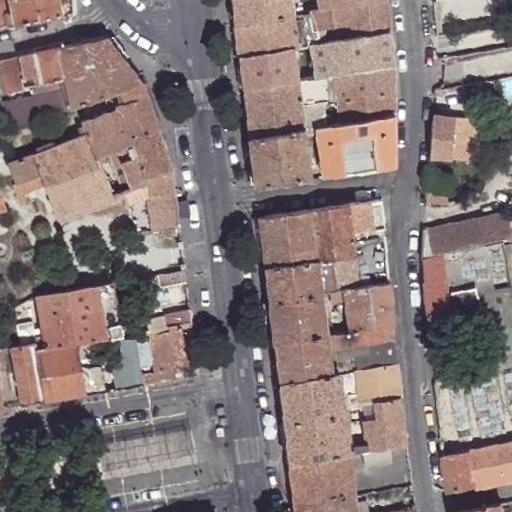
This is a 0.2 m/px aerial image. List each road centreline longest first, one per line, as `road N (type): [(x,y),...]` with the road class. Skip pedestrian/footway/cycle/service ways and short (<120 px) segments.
road 1 (residential): [(433,503),(401,250),(406,175)]
road 2 (residential): [(0,426),(242,384)]
road 3 (residential): [(406,175),(219,208)]
road 4 (tertiary): [(219,208),(242,384)]
road 5 (residential): [(406,175),(415,63),(407,0)]
road 6 (tertiary): [(195,46),(219,208)]
road 7 (residential): [(255,487),(120,511)]
